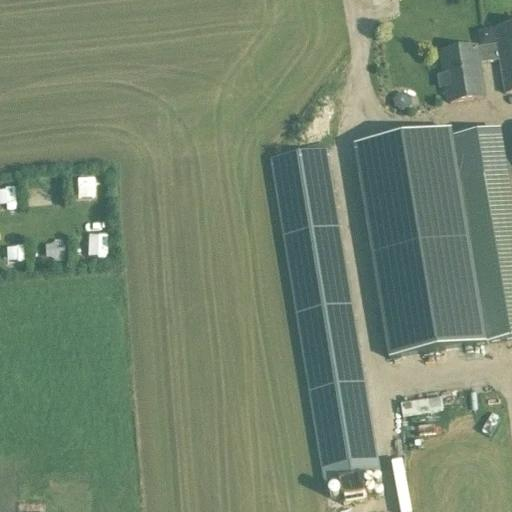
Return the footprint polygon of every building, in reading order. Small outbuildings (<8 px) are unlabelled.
[(511,30),(495,33),(497,48),(477,51),(479,66),(500,63),(505,97),(511,95),(511,30)] [(477,50),(442,56),(450,106),(484,100),(477,51),(477,50)] [(401,115),(408,114),(412,109),(411,102),(404,97),(397,98),(393,103),(394,110),(401,115)] [(354,149),(389,361),(470,347),(461,290),(477,287),(460,187),(507,180),(499,133),(453,141),(452,133),(354,149)] [(325,486),(381,477),(327,154),(271,163),(325,486)] [(511,340),(511,210),(507,180),(460,187),(477,287),(461,290),(470,347),(488,344),(511,340)]
